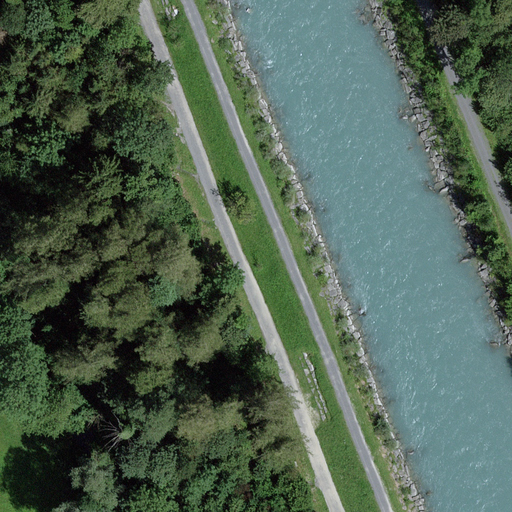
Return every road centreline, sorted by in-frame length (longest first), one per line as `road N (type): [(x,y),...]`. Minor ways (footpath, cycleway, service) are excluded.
road 1 (track): [(391,511),(185,0)]
road 2 (track): [(137,0),(337,511)]
road 3 (track): [(511,220),(423,0)]
